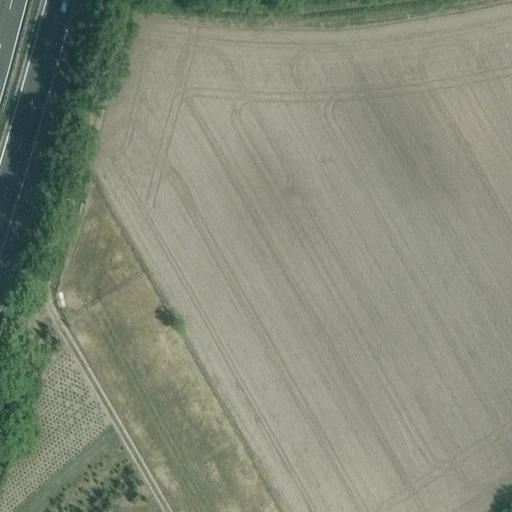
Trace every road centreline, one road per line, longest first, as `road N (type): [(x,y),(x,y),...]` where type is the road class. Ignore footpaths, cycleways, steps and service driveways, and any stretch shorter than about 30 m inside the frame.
road 1 (track): [(0,468),(92,200),(142,0)]
road 2 (motorway): [(0,210),(60,0)]
